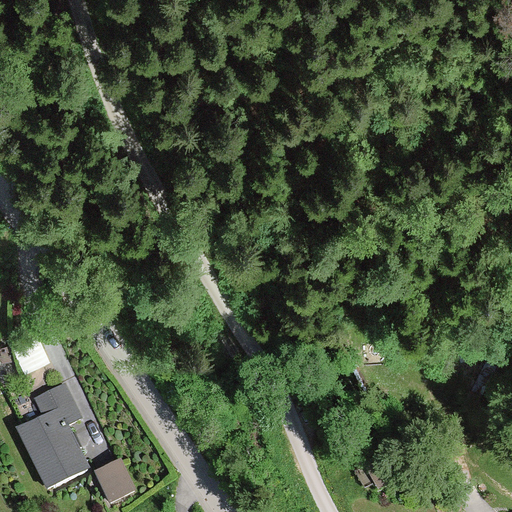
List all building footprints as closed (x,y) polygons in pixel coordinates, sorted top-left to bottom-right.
[(67,428),(82,420),(63,384),(34,400),(43,417),(15,432),(48,493),(90,470),(67,428)] [(458,396),(448,400),(468,445),(477,441),(458,396)] [(437,445),(432,447),(438,460),(450,455),(442,435),(434,439),(437,445)] [(397,472),(386,454),(369,464),(379,482),(397,472)] [(120,460),(94,475),(110,504),(136,490),(120,460)]
